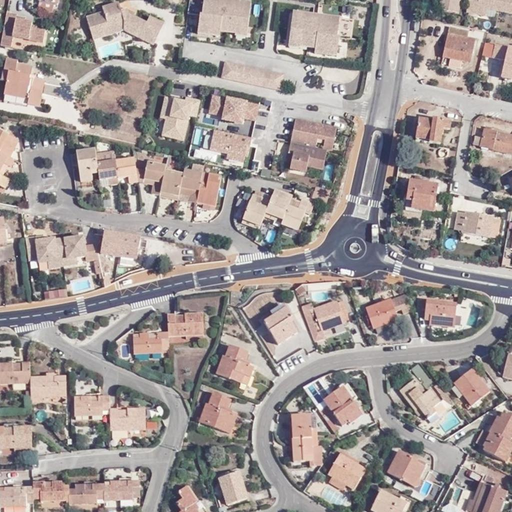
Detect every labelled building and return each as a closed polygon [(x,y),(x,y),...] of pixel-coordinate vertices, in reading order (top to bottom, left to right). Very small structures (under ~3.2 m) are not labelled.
[(235,33),(234,35),(246,37),(250,1),(239,0),(202,0),(201,14),(199,14),(196,33),(219,36),(220,31),(235,33)] [(460,0),(463,0),(468,1),(468,0),(435,0),(435,1),(438,1),(436,14),(457,17),(460,0)] [(511,0),(468,0),(468,1),(466,15),(487,18),(488,12),(511,16),(511,0)] [(143,18),(132,14),(120,8),(117,1),(101,6),(103,10),(87,15),(94,37),(123,27),(151,41),(160,20),(146,14),(143,18)] [(315,48),(315,52),(337,54),(339,37),(337,36),(339,16),(293,10),(288,47),(299,48),(300,46),(315,48)] [(13,37),(43,42),(45,30),(31,28),(32,22),(24,21),(16,20),(17,17),(17,15),(7,13),(1,45),(11,47),(13,37)] [(467,38),(469,32),(450,28),(443,57),(470,63),(475,39),(467,38)] [(511,48),(496,45),(493,58),(505,61),(502,78),(511,79),(511,48)] [(21,91),(30,93),(29,99),(27,104),(39,107),(44,83),(29,80),(31,68),(17,64),(17,62),(6,59),(1,80),(7,82),(5,90),(20,94),(21,91)] [(223,60),(220,77),(278,89),(281,73),(223,60)] [(5,90),(4,94),(29,99),(30,93),(21,91),(20,94),(5,90)] [(171,95),(163,134),(184,138),(192,100),(171,95)] [(244,127),(245,121),(256,123),(260,107),(214,97),(210,117),(224,120),(223,123),(244,127)] [(443,129),(449,130),(451,122),(434,120),(433,121),(419,119),(416,138),(429,141),(429,142),(440,144),(443,129)] [(326,141),(325,144),(324,150),(328,151),(333,152),(338,130),(297,121),(292,143),(316,149),(318,142),(318,140),(326,141)] [(511,135),(485,130),(480,148),(511,154),(511,135)] [(251,147),(253,139),(215,131),(211,150),(229,154),(228,159),(245,163),(248,146),(251,147)] [(17,141),(0,132),(0,153),(9,158),(17,141)] [(290,152),(296,153),(294,161),(292,169),(308,172),(309,167),(323,171),(328,151),(324,150),(316,149),(292,143),(290,152)] [(92,174),(92,171),(98,170),(97,162),(95,149),(77,152),(81,181),(93,180),(92,174)] [(0,168),(3,163),(10,165),(13,160),(9,158),(0,153),(0,168)] [(129,176),(130,183),(138,181),(135,168),(134,159),(115,161),(118,178),(129,176)] [(118,178),(115,161),(115,160),(97,162),(98,170),(98,174),(100,182),(111,181),(112,185),(119,184),(118,178)] [(166,171),(166,167),(167,166),(149,162),(147,171),(145,180),(144,183),(154,185),(152,193),(161,195),(166,171)] [(144,183),(145,180),(147,171),(135,168),(138,181),(144,183)] [(181,194),(185,175),(166,171),(161,195),(161,196),(170,198),(170,194),(181,196),(181,194)] [(198,204),(203,175),(185,171),(185,175),(181,194),(193,197),(192,202),(198,204)] [(0,183),(5,186),(8,178),(0,173),(0,183)] [(216,208),(222,178),(203,175),(198,204),(216,208)] [(432,212),(437,186),(409,181),(406,201),(412,202),(412,209),(432,212)] [(314,198),(327,200),(329,189),(317,187),(314,198)] [(286,220),(291,207),(296,196),(282,191),(278,198),(274,197),(272,201),(268,213),(286,220)] [(267,216),(268,213),(272,201),(256,194),(246,218),(263,226),(267,216)] [(300,211),(296,209),(291,207),(286,220),(285,223),(284,225),(301,231),(308,214),(312,202),(305,199),(302,206),(300,211)] [(285,223),(286,220),(268,213),(267,216),(285,223)] [(462,230),(462,233),(489,238),(489,237),(497,238),(500,220),(493,219),(493,218),(466,213),(465,215),(457,213),(455,229),(462,230)] [(246,218),(244,222),(261,229),(263,226),(246,218)] [(104,233),(100,254),(131,259),(136,260),(139,238),(104,233)] [(461,239),(488,243),(489,238),(462,233),(461,239)] [(43,241),(43,237),(26,239),(28,255),(37,254),(38,264),(48,262),(49,269),(64,267),(60,240),(55,241),(54,239),(43,241)] [(86,246),(85,237),(60,240),(64,267),(78,265),(77,259),(84,258),(85,262),(98,260),(95,245),(86,246)] [(153,270),(157,240),(139,238),(136,260),(131,259),(129,277),(153,270)] [(107,261),(99,263),(105,288),(115,283),(112,271),(110,271),(107,261)] [(48,298),(67,296),(67,288),(47,290),(48,298)] [(241,304),(241,293),(232,293),(230,303),(241,304)] [(393,294),(379,298),(381,304),(395,299),(393,294)] [(400,312),(401,315),(411,312),(406,295),(395,299),(381,304),(364,311),(372,331),(396,322),(395,318),(393,314),(400,312)] [(453,330),(455,307),(417,302),(420,312),(424,312),(423,320),(428,321),(428,327),(453,330)] [(336,306),(335,304),(302,316),(307,329),(317,325),(320,332),(347,323),(345,315),(349,314),(346,303),(336,306)] [(262,324),(276,347),(296,335),(290,326),(294,324),(284,310),(262,324)] [(202,316),(174,317),(167,317),(168,335),(168,339),(203,337),(202,316)] [(161,352),(168,351),(168,339),(168,335),(156,336),(149,337),(149,336),(139,336),(139,340),(133,341),(133,356),(161,355),(161,352)] [(221,358),(215,377),(246,387),(252,369),(247,367),(248,364),(243,363),(247,354),(229,348),(225,359),(221,358)] [(511,357),(507,356),(501,379),(511,381),(511,357)] [(0,386),(30,386),(30,384),(30,365),(0,365),(0,386)] [(414,371),(430,391),(436,386),(420,366),(414,371)] [(453,385),(471,408),(488,394),(471,372),(453,385)] [(36,380),(36,383),(30,384),(30,386),(31,399),(66,398),(66,379),(36,380)] [(435,414),(431,410),(439,404),(429,392),(425,395),(414,381),(398,393),(414,414),(418,411),(426,422),(435,414)] [(353,401),(343,388),(339,391),(348,404),(351,403),(353,401)] [(339,391),(328,398),(323,402),(327,408),(341,428),(347,424),(349,426),(361,417),(351,403),(348,404),(339,391)] [(205,406),(198,425),(229,435),(235,417),(230,416),(231,412),(226,410),(230,402),(211,396),(208,407),(205,406)] [(102,413),(110,413),(110,412),(109,399),(74,399),(74,418),(102,418),(102,413)] [(323,402),(314,408),(319,414),(327,408),(323,402)] [(435,414),(442,409),(439,404),(431,410),(435,414)] [(145,432),(145,411),(110,412),(110,413),(110,432),(145,432)] [(449,431),(462,422),(454,413),(442,422),(449,431)] [(489,436),(508,445),(511,435),(511,418),(504,414),(500,421),(490,417),(485,425),(492,429),(488,435),(489,436)] [(291,417),(292,464),(308,464),(311,463),(311,449),(316,449),(315,431),(310,431),(309,417),(291,417)] [(0,450),(32,450),(31,429),(0,429),(0,450)] [(511,446),(508,445),(489,436),(482,449),(485,450),(483,454),(505,464),(511,449),(511,446)] [(320,449),(316,449),(311,449),(311,463),(308,464),(308,469),(321,469),(320,449)] [(398,453),(388,476),(415,489),(423,470),(415,466),(417,463),(398,453)] [(338,457),(327,477),(332,480),(345,487),(353,492),(364,472),(338,457)] [(218,480),(227,507),(246,501),(238,474),(218,480)] [(341,493),(345,487),(332,480),(328,485),(341,493)] [(110,484),(110,488),(104,488),(104,501),(104,503),(131,502),(131,499),(139,499),(139,489),(139,483),(110,484)] [(61,484),(32,485),(33,490),(33,501),(40,501),(40,504),(68,503),(68,492),(68,488),(61,489),(61,484)] [(469,511),(499,511),(506,495),(480,485),(473,503),(469,511)] [(75,488),(75,492),(68,492),(68,503),(68,507),(97,506),(96,501),(104,501),(104,488),(104,487),(75,488)] [(195,511),(192,507),(196,504),(186,489),(177,494),(182,501),(175,506),(179,511),(195,511)] [(33,503),(33,501),(33,490),(4,491),(4,494),(0,493),(0,509),(26,509),(26,503),(33,503)] [(370,511),(371,511),(402,511),(405,506),(398,502),(379,493),(370,511)] [(408,511),(412,504),(400,498),(398,502),(405,506),(402,511),(408,511)] [(464,511),(465,511),(469,511),(473,503),(469,501),(464,511)]
